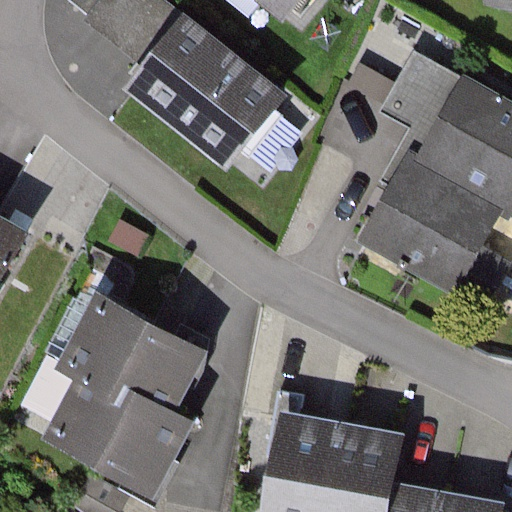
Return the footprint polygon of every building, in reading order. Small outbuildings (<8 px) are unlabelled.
[(274,0),(287,10),(295,0),(274,0)] [(281,98),(189,23),(176,38),(139,82),(232,158),(281,98)] [(439,134),(469,81),(416,51),(398,84),(386,104),(439,134)] [(386,104),(398,84),(363,64),(351,84),(386,104)] [(432,145),(423,161),(503,205),(511,210),(511,105),(469,81),(439,134),(432,145)] [(503,205),(414,156),(401,178),(368,239),(486,303),(508,263),(479,248),(503,205)] [(13,225),(0,216),(0,278),(27,233),(13,225)] [(71,365),(170,413),(183,388),(200,354),(103,304),(71,365)] [(170,413),(71,365),(57,357),(30,409),(64,425),(60,434),(155,485),(173,449),(188,423),(170,413)] [(289,421),(300,422),(304,395),(279,391),(269,455),(283,457),(289,421)] [(330,511),(346,429),(336,428),(300,422),(289,421),(283,457),(273,511),(330,511)] [(330,511),(385,511),(391,489),(401,438),(353,431),(346,429),(330,511)] [(91,477),(76,503),(90,511),(116,511),(126,497),(91,477)] [(443,511),(446,498),(434,496),(391,489),(385,511),(443,511)] [(446,498),(443,511),(501,511),(502,507),(462,500),(446,498)]
